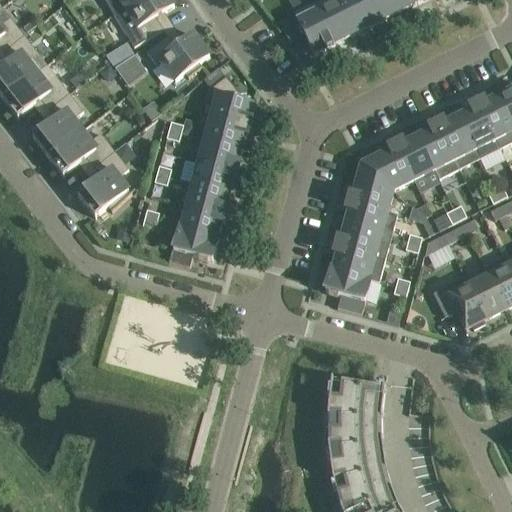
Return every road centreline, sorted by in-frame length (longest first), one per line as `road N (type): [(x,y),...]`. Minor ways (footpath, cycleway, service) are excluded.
road 1 (residential): [(0,148),(88,267),(264,317)]
road 2 (residential): [(511,32),(313,134)]
road 3 (residential): [(213,511),(264,317)]
road 4 (residential): [(313,134),(264,317)]
road 5 (residential): [(264,317),(443,372)]
road 6 (residential): [(313,134),(210,0)]
